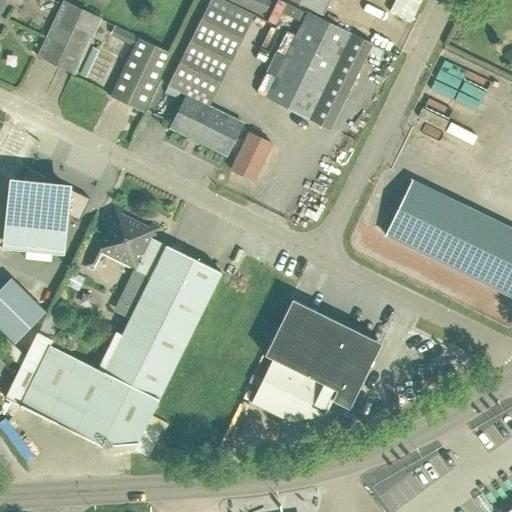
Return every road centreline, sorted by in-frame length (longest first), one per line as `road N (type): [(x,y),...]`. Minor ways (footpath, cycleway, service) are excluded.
road 1 (primary): [(59,500),(337,466),(427,430),(511,376)]
road 2 (residential): [(319,256),(0,101)]
road 3 (residential): [(319,256),(444,0)]
road 4 (residential): [(511,354),(319,256)]
